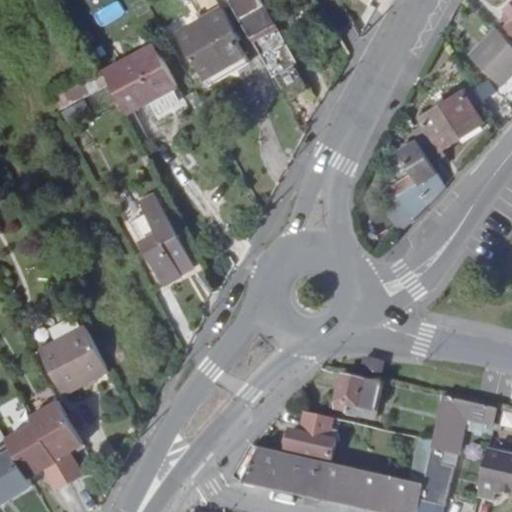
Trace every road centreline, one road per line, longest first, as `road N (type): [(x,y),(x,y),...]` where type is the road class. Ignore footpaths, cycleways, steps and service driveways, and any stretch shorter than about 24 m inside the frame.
road 1 (tertiary): [(270,295),(182,411),(134,511)]
road 2 (unclassified): [(511,166),(408,279),(350,294)]
road 3 (tertiary): [(336,159),(419,0)]
road 4 (residential): [(338,325),(511,357)]
road 5 (tertiary): [(194,452),(317,335)]
road 6 (residential): [(334,511),(234,496),(213,486),(194,452)]
road 7 (tertiary): [(336,159),(279,271)]
